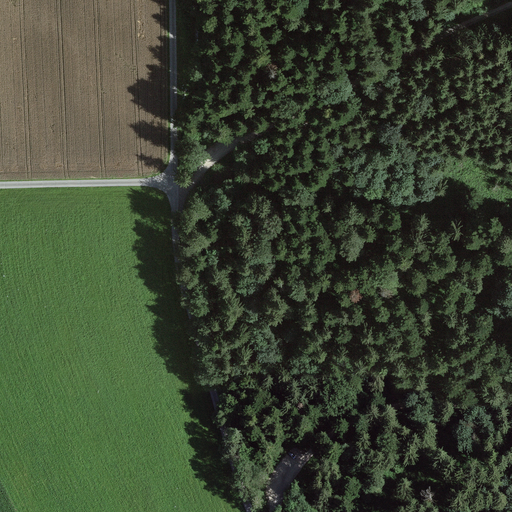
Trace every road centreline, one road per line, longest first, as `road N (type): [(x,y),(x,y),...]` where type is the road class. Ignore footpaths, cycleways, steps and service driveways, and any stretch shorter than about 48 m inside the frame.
road 1 (residential): [(174,191),(184,290),(250,511)]
road 2 (track): [(511,0),(352,70),(247,134)]
road 3 (track): [(272,511),(296,461),(319,443),(419,398),(511,432)]
road 4 (unclassified): [(172,0),(174,181)]
road 5 (unclassified): [(174,181),(0,184)]
